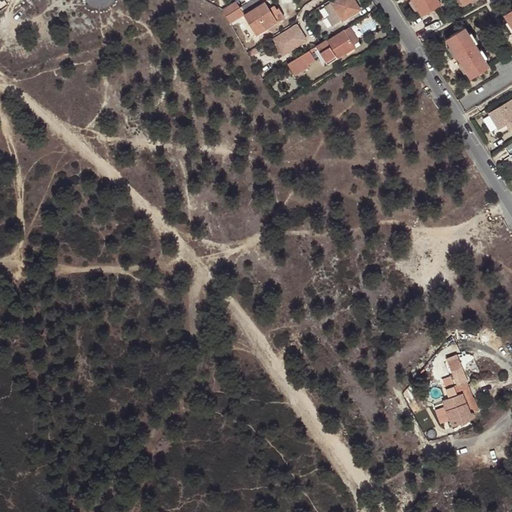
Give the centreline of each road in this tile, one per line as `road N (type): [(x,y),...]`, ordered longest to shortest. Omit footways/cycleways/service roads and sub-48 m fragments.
road 1 (track): [(0,77),(95,156),(194,258),(379,511)]
road 2 (track): [(0,262),(21,240),(17,170),(0,117)]
road 3 (unclassified): [(382,0),(452,111)]
